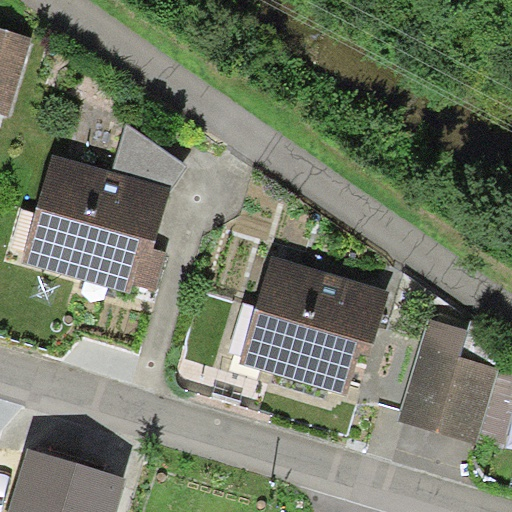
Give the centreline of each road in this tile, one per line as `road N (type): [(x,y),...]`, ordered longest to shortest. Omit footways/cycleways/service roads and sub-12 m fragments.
road 1 (track): [(52,0),(511,318)]
road 2 (residential): [(0,367),(463,511)]
